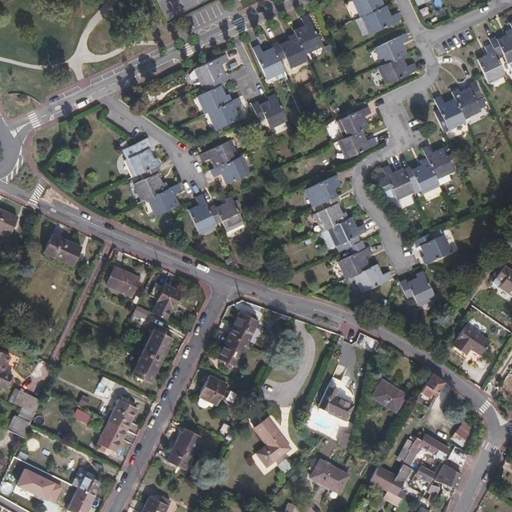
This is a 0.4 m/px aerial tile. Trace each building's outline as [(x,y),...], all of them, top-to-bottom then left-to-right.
[(360,17),(362,17),(384,6),(381,0),(352,0),(360,17)] [(398,11),(394,3),(387,6),(391,14),(398,11)] [(370,34),(401,19),(398,12),(391,15),(386,5),(384,6),(362,17),(370,34)] [(321,47),(306,15),(299,18),(303,26),(293,30),(294,33),(304,55),(321,47)] [(497,56),(503,53),(508,64),(510,67),(511,66),(511,28),(506,31),(507,34),(497,39),(496,35),(489,39),(491,44),(497,56)] [(307,61),(304,55),(294,33),(288,36),(290,39),(280,44),(278,40),(271,43),(272,47),(279,62),(285,59),(291,69),(307,61)] [(403,55),(407,53),(403,43),(409,40),(405,33),(374,48),(382,65),(403,55)] [(267,80),(284,72),(279,62),(272,47),(263,51),(260,44),(252,48),(267,80)] [(488,84),(506,76),(497,56),(491,44),(484,47),(487,54),(477,59),(488,84)] [(217,79),(225,75),(221,65),(228,62),(224,55),(196,68),(199,77),(203,86),(217,79)] [(382,65),(378,67),(386,85),(418,70),(415,63),(408,66),(403,55),(382,65)] [(191,80),(199,77),(196,68),(194,68),(189,75),(191,80)] [(204,114),(207,113),(232,101),(229,94),(225,95),(217,79),(203,86),(206,91),(196,96),(204,114)] [(458,88),(451,91),(453,97),(464,120),(482,111),(482,110),(487,107),(475,81),(469,83),(470,86),(460,91),(458,88)] [(288,121),(275,93),(269,96),(270,99),(260,104),(258,100),(252,104),(260,121),(266,118),(271,129),(288,121)] [(443,132),(465,122),(464,120),(453,97),(444,101),(440,94),(433,98),(438,108),(433,110),(443,132)] [(235,107),(242,104),(239,97),(232,101),(207,113),(215,130),(239,119),(235,107)] [(363,129),(369,126),(365,117),(371,113),(368,106),(336,121),(344,138),(363,129)] [(368,140),(363,129),(344,138),(337,141),(345,158),(377,143),(374,137),(368,140)] [(153,146),(150,140),(122,153),(132,178),(140,175),(157,167),(160,165),(156,156),(154,157),(150,148),(153,146)] [(231,140),(199,154),(202,162),(209,159),(214,169),(239,157),(231,140)] [(432,151),(429,144),(422,147),(427,158),(436,177),(447,172),(453,169),(442,147),(432,151)] [(243,155),(239,157),(214,169),(210,171),(213,177),(221,174),(226,184),(250,173),(243,155)] [(436,177),(427,158),(421,161),(422,163),(411,169),(409,166),(403,169),(411,186),(417,183),(423,194),(440,186),(440,185),(436,177)] [(403,169),(402,168),(392,172),(389,165),(382,168),(385,176),(377,180),(384,195),(390,197),(394,195),(396,200),(414,192),(411,186),(403,169)] [(133,183),(141,202),(146,200),(169,189),(166,182),(162,183),(158,175),(160,174),(157,167),(140,175),(142,179),(133,183)] [(451,179),(447,172),(436,177),(440,185),(451,179)] [(312,207),(318,205),(337,196),(332,185),(339,181),(335,174),(304,189),(312,207)] [(175,194),(182,191),(179,185),(169,189),(146,200),(155,217),(180,206),(175,194)] [(200,234),(217,225),(217,224),(210,210),(203,193),(195,197),(199,204),(189,209),(200,234)] [(340,201),(338,195),(337,196),(318,205),(320,209),(312,213),(320,232),(329,228),(348,219),(345,212),(342,213),(338,202),(340,201)] [(216,207),(210,210),(217,224),(222,222),(227,231),(244,223),(231,196),(224,199),(225,201),(215,206),(216,207)] [(18,217),(0,209),(0,230),(10,235),(18,217)] [(357,227),(352,217),(348,219),(329,228),(337,245),(342,243),(345,249),(350,247),(361,241),(358,235),(367,231),(364,224),(357,227)] [(431,232),(413,240),(416,246),(419,245),(424,255),(421,256),(425,264),(452,251),(444,234),(434,238),(431,232)] [(82,248),(53,233),(44,251),(73,265),(82,248)] [(337,262),(345,280),(353,276),(369,268),(365,257),(372,254),(369,247),(366,248),(363,240),(361,241),(350,247),(353,255),(337,262)] [(361,293),(393,278),(390,270),(382,274),(377,264),(369,268),(353,276),(361,293)] [(511,270),(504,265),(495,277),(501,281),(498,286),(511,294),(511,270)] [(114,267),(106,285),(132,296),(140,278),(114,267)] [(435,298),(422,270),(415,273),(417,277),(406,282),(404,279),(399,281),(407,298),(412,296),(418,306),(435,298)] [(173,308),(182,292),(165,284),(164,286),(156,282),(150,295),(158,299),(157,300),(158,301),(153,313),(165,319),(171,307),(173,308)] [(149,311),(137,305),(133,312),(145,318),(149,311)] [(230,334),(248,343),(259,321),(242,312),(230,334)] [(480,354),(489,340),(465,325),(453,346),(466,354),(470,347),(480,354)] [(143,352),(161,361),(173,337),(155,329),(143,352)] [(236,366),(248,343),(230,334),(218,357),(236,366)] [(388,345),(381,341),(375,353),(382,357),(388,345)] [(0,385),(5,388),(11,373),(3,369),(9,354),(0,349),(0,385)] [(447,358),(460,366),(466,358),(454,349),(447,358)] [(355,351),(353,357),(364,360),(365,354),(355,351)] [(150,382),(161,361),(143,352),(132,373),(150,382)] [(447,381),(433,373),(421,392),(429,396),(433,392),(437,396),(447,381)] [(112,388),(116,381),(104,375),(101,382),(112,388)] [(228,384),(210,375),(200,395),(202,396),(214,402),(218,404),(228,384)] [(343,382),(334,378),(327,389),(319,406),(347,420),(355,405),(336,395),(343,382)] [(407,394),(383,380),(373,397),(396,411),(407,394)] [(20,390),(14,403),(35,413),(41,400),(20,390)] [(108,421),(126,430),(137,408),(128,403),(130,399),(122,396),(121,399),(120,399),(108,421)] [(214,402),(202,396),(200,399),(200,403),(203,406),(207,406),(210,404),(213,405),(214,402)] [(419,396),(418,397),(431,405),(433,402),(426,397),(424,399),(419,396)] [(418,397),(414,403),(427,411),(431,405),(418,397)] [(23,438),(31,422),(15,415),(8,431),(23,438)] [(280,437),(281,436),(268,418),(254,428),(267,445),(258,452),(268,466),(289,450),(280,437)] [(116,452),(126,430),(108,421),(98,443),(116,452)] [(466,447),(477,431),(465,422),(453,439),(466,447)] [(182,431),(168,461),(185,470),(199,441),(198,440),(200,435),(185,428),(183,432),(182,431)] [(342,431),(337,444),(347,448),(352,436),(342,431)] [(381,431),(369,454),(379,459),(391,436),(381,431)] [(450,447),(428,435),(427,434),(422,441),(416,437),(413,444),(409,449),(411,450),(403,464),(395,477),(387,491),(384,498),(398,507),(403,498),(397,494),(412,469),(411,467),(420,445),(444,458),(450,447)] [(291,448),(281,436),(280,437),(289,450),(291,448)] [(409,449),(413,444),(407,441),(397,460),(403,464),(411,450),(409,449)] [(25,461),(29,453),(20,450),(17,458),(25,461)] [(285,459),(277,465),(282,472),(290,465),(285,459)] [(320,459),(310,476),(341,493),(350,475),(320,459)] [(457,488),(462,475),(445,464),(436,479),(457,488)] [(435,473),(421,467),(417,474),(430,481),(435,473)] [(85,474),(94,478),(95,475),(80,468),(72,484),(78,487),(85,474)] [(378,468),(370,482),(387,491),(395,477),(378,468)] [(78,487),(94,495),(101,482),(94,478),(85,474),(78,487)] [(86,511),(94,495),(78,487),(68,509),(70,511),(72,511),(86,511)] [(433,502),(437,494),(431,492),(427,498),(433,502)] [(142,511),(164,511),(168,505),(150,496),(142,511)] [(285,511),(305,511),(306,510),(289,503),(285,511)]
